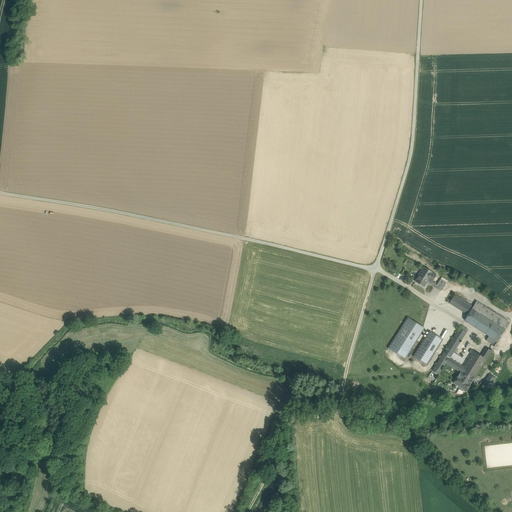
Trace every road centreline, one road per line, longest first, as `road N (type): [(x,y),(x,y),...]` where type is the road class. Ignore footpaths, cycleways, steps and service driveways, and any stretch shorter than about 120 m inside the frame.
road 1 (track): [(0,192),(375,270)]
road 2 (track): [(375,270),(335,408),(292,418),(248,511)]
road 3 (unclassified): [(375,270),(411,152),(421,0)]
